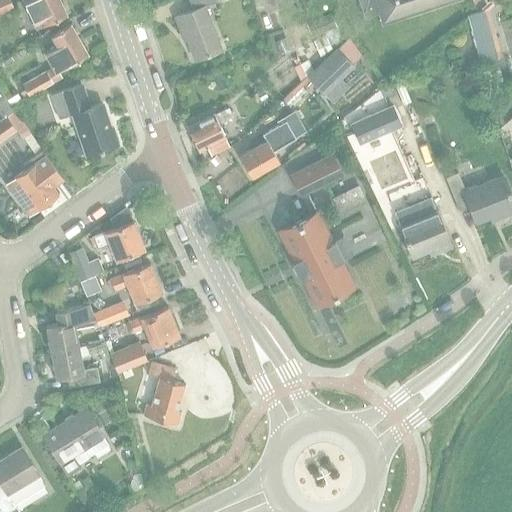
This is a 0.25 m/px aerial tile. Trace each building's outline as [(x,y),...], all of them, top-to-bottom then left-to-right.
[(0,0),(0,12),(13,6),(10,0),(0,0)] [(23,0),(36,28),(66,14),(59,0),(23,0)] [(204,6),(217,1),(216,0),(188,0),(192,10),(176,16),(184,39),(187,38),(195,59),(221,50),(204,6)] [(359,0),(364,16),(378,12),(382,24),(454,0),(359,0)] [(306,24),(312,36),(336,26),(330,13),(306,24)] [(491,42),(487,23),(471,27),(476,46),(491,42)] [(54,73),(87,55),(71,24),(51,35),(56,44),(43,51),(54,73)] [(336,47),(307,76),(324,93),(353,64),(336,47)] [(28,95),(52,82),(45,70),(22,84),(28,95)] [(86,154),(117,144),(111,126),(109,127),(101,103),(88,107),(80,84),(50,94),(58,118),(73,113),(86,154)] [(228,107),(187,126),(192,138),(191,140),(194,146),(196,146),(199,151),(206,147),(210,154),(228,145),(225,138),(218,122),(232,115),(228,107)] [(0,138),(15,128),(6,115),(0,119),(0,138)] [(272,150),(291,139),(279,119),(268,125),(270,129),(262,133),(266,140),(240,155),(251,176),(278,161),(272,150)] [(37,209),(59,193),(48,178),(58,171),(42,149),(23,164),(26,169),(14,177),(37,209)] [(293,175),(304,194),(342,174),(332,155),(293,175)] [(501,216),(511,211),(511,196),(503,174),(465,190),(458,170),(445,176),(459,209),(470,205),(476,220),(498,211),(501,216)] [(443,224),(454,220),(442,191),(430,196),(436,210),(400,225),(412,255),(437,245),(440,250),(452,245),(443,224)] [(316,212),(279,231),(293,260),(291,261),(300,279),(302,278),(316,305),(332,297),(331,295),(353,285),(341,259),(343,258),(342,257),(351,253),(343,236),(334,240),(334,239),(331,240),(317,212),(316,212)] [(116,259),(143,247),(132,220),(93,236),(97,246),(109,242),(116,259)] [(133,302),(161,291),(150,262),(110,278),(114,289),(126,285),(133,302)] [(53,277),(61,272),(58,268),(51,273),(53,277)] [(96,311),(101,324),(127,314),(122,301),(96,311)] [(51,351),(78,346),(73,322),(87,319),(84,305),(63,309),(65,321),(46,325),(51,351)] [(151,345),(178,334),(167,305),(128,321),(132,331),(143,326),(151,345)] [(136,341),(107,353),(114,372),(144,360),(136,341)] [(78,346),(51,351),(56,377),(75,373),(77,385),(99,381),(96,366),(82,369),(78,346)] [(147,373),(159,376),(151,404),(147,403),(144,414),(177,423),(181,412),(177,411),(185,383),(172,379),(175,367),(151,360),(147,373)] [(55,425),(42,434),(48,444),(67,475),(81,466),(78,461),(108,442),(103,434),(86,407),(55,425)] [(0,504),(4,511),(5,511),(16,506),(14,502),(44,484),(21,447),(0,459),(0,504)]
